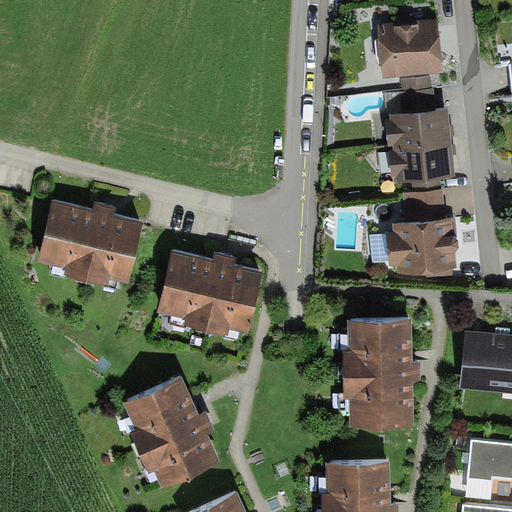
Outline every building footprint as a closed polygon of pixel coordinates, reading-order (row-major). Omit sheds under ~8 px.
[(384,74),(445,68),(440,13),(378,19),(380,34),(376,35),(378,59),(382,58),(384,74)] [(400,77),(403,105),(434,102),(431,74),(400,77)] [(449,101),(434,102),(403,105),(389,106),(390,117),(386,117),(388,138),(393,138),(452,134),(449,101)] [(452,134),(393,138),(394,148),(390,148),(391,171),(395,171),(395,176),(412,175),(413,188),(442,187),(441,171),(456,170),(454,152),(457,152),(456,141),(453,141),(452,134)] [(426,264),(426,274),(453,272),(452,261),(456,261),(455,244),(459,240),(459,231),(457,229),(456,211),(445,211),(444,186),(442,187),(413,188),(403,189),(405,216),(394,216),(395,227),(390,227),(391,258),(399,257),(399,265),(426,264)] [(55,207),(44,264),(118,278),(129,221),(55,207)] [(389,227),(373,228),(375,261),(390,261),(389,227)] [(175,256),(162,312),(238,329),(250,272),(175,256)] [(350,420),(413,420),(413,378),(423,378),(423,353),(416,353),(416,308),(347,309),(347,341),(343,341),(343,392),(350,392),(350,420)] [(511,328),(466,325),(460,386),(511,390),(511,328)] [(163,480),(219,455),(208,430),(216,426),(206,404),(198,408),(182,372),(125,396),(137,423),(132,425),(150,465),(155,462),(163,480)] [(511,437),(471,433),(466,489),(493,492),(495,473),(511,475),(511,437)] [(328,459),(328,486),(322,486),(321,511),(400,511),(400,497),(390,497),(390,459),(328,459)] [(249,511),(239,487),(181,511),(249,511)] [(511,511),(511,507),(463,503),(461,511),(511,511)]
